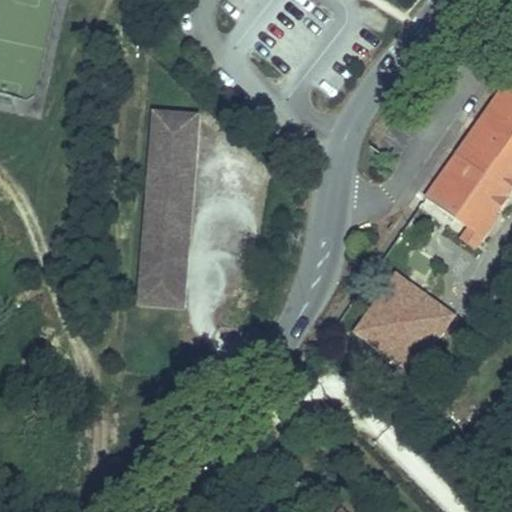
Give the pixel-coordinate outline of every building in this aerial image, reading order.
[(511,46),(421,177),(459,203),(466,207),(511,140),(511,46)] [(153,112),(139,303),(182,306),(197,116),(153,112)] [(511,161),(511,140),(466,207),(459,203),(457,207),(473,218),(511,161)] [(386,254),(345,312),(405,353),(434,314),(422,305),(422,292),(429,283),(386,254)] [(378,511),(346,484),(326,507),(331,511),(378,511)]
